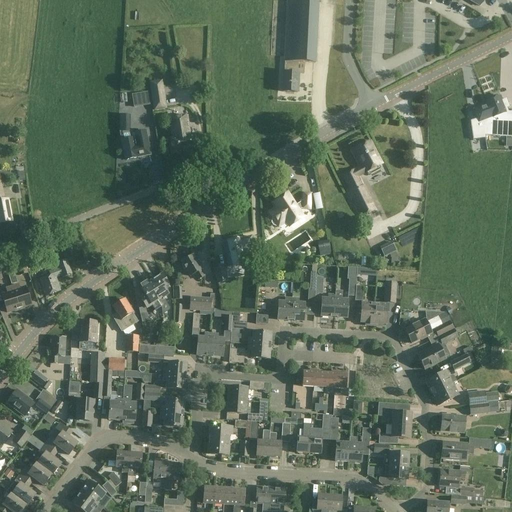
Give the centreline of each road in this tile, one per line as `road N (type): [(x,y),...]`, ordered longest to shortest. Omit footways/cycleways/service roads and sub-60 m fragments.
road 1 (residential): [(399,511),(427,488),(430,438),(423,430),(426,402),(391,337),(285,331),(282,379),(199,374),(194,461)]
road 2 (tertiary): [(0,376),(87,285),(227,195)]
road 3 (residential): [(0,257),(123,202),(210,175)]
road 4 (residential): [(44,511),(95,445),(111,438),(162,441),(194,461)]
road 5 (tertiary): [(227,195),(371,105)]
road 6 (tertiary): [(371,105),(511,34)]
